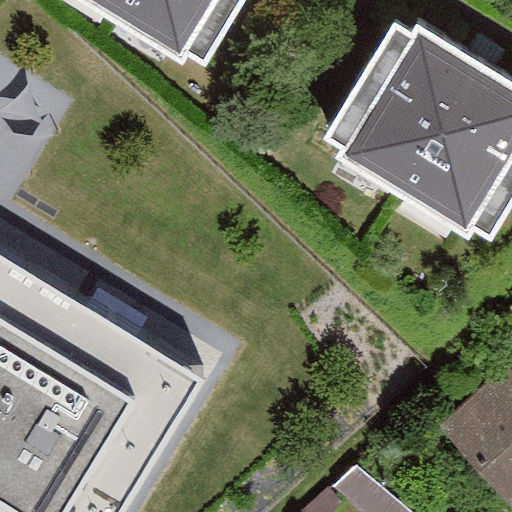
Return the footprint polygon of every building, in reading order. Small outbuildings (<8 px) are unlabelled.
[(234,0),(126,0),(206,47),(234,0)] [(511,189),(511,59),(415,0),(401,0),(325,124),(490,225),(511,189)] [(442,238),(460,208),(418,182),(399,212),(442,238)] [(109,511),(205,355),(0,232),(0,511),(109,511)] [(511,357),(446,419),(511,488),(511,357)] [(425,511),(361,451),(338,475),(376,511),(425,511)]
